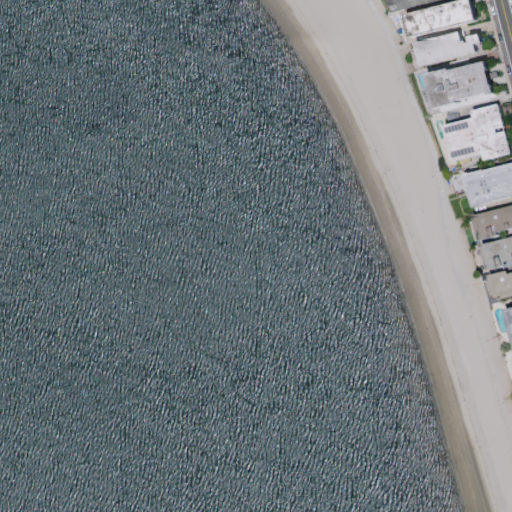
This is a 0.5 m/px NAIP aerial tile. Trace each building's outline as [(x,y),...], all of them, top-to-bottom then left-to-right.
[(385,0),(389,15),(449,0),(385,0)] [(473,0),(408,15),(413,37),(479,21),(473,0)] [(417,44),(423,67),(483,52),(479,36),(462,40),(461,33),(417,44)] [(488,63),(495,95),(436,110),(426,76),(452,70),(452,72),(488,63)] [(445,127),(474,119),(472,113),(497,106),(510,155),(485,162),(483,154),(454,162),(445,127)] [(466,177),(511,164),(511,199),(475,209),(466,177)] [(475,218),(511,207),(511,234),(482,242),(475,218)] [(483,247),(511,239),(511,270),(509,271),(508,268),(490,273),(483,247)] [(490,278),(510,273),(511,276),(511,275),(511,299),(497,304),(496,299),(492,297),(488,284),(492,283),(490,278)] [(511,306),(498,310),(511,378),(511,306)]
